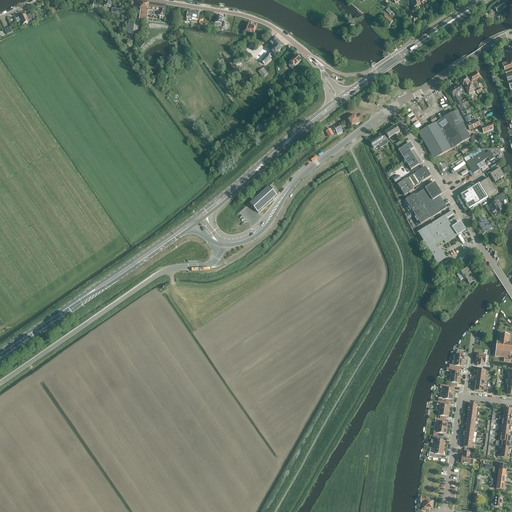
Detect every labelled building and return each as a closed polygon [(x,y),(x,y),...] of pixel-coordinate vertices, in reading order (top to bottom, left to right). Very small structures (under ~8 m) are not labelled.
[(111,7),(111,0),(104,0),(104,5),(101,4),(94,3),(93,10),(100,10),(101,6),(104,6),(104,7),(111,7)] [(427,0),(432,12),(434,11),(432,5),(433,5),(430,0),(420,0),(421,1),(422,1),(423,2),(425,1),(425,0),(427,0)] [(511,0),(502,0),(498,2),(499,4),(494,7),(497,13),(511,4),(511,0)] [(148,17),(148,11),(149,3),(141,2),(140,10),(140,11),(140,15),(139,20),(147,21),(148,17)] [(149,3),(148,11),(149,12),(149,11),(160,12),(159,16),(165,17),(167,5),(149,3)] [(481,25),(490,21),(488,16),(490,13),(488,9),(478,19),(479,20),(478,20),(481,25)] [(384,14),(383,14),(382,15),(383,16),(380,19),(389,27),(394,22),(384,14)] [(26,15),(15,19),(17,23),(22,21),(23,25),(29,23),(26,15)] [(216,16),(215,27),(225,28),(226,22),(222,22),(223,17),(216,16)] [(255,34),(257,27),(254,26),(254,25),(248,23),(245,32),(251,34),(252,33),(255,34)] [(11,27),(5,30),(7,35),(13,32),(11,27)] [(269,54),(261,61),(266,66),(284,45),(275,37),(266,47),(273,53),(270,56),(269,54)] [(505,71),(511,68),(511,49),(503,53),(506,62),(502,64),(505,71)] [(295,67),(301,60),(296,55),(290,62),(295,67)] [(263,79),(271,73),(266,67),(263,68),(258,72),(263,79)] [(473,75),(469,78),(475,89),(476,90),(478,94),(482,91),(480,88),(479,89),(478,87),(476,83),(477,82),(482,80),(481,77),(478,73),(478,72),(473,75)] [(476,90),(475,89),(472,85),(471,86),(468,82),(470,82),(467,77),(460,81),(463,85),(464,85),(466,89),(465,89),(469,95),(474,92),(474,91),(476,90)] [(454,97),(458,95),(464,91),(460,85),(450,91),(454,97)] [(454,97),(453,97),(464,117),(475,111),(467,98),(461,102),(458,96),(458,95),(454,97)] [(481,107),(489,103),(489,102),(489,101),(486,96),(480,99),(477,100),(481,107)] [(470,139),(470,138),(457,111),(419,133),(434,160),(470,139)] [(351,128),(360,123),(355,115),(347,120),(349,124),(348,125),(350,128),(351,127),(351,128)] [(479,124),(477,120),(468,125),(470,131),(480,126),(481,127),(483,126),(482,122),(479,124)] [(492,126),(496,125),(495,122),(491,123),(481,127),(483,133),(494,130),(492,126)] [(338,134),(343,132),(339,125),(334,127),(338,134)] [(391,129),(394,135),(400,132),(396,126),(391,129)] [(329,138),(334,135),(331,129),(326,132),(329,138)] [(394,135),(391,129),(385,133),(389,139),(394,135)] [(382,138),(381,135),(371,142),(372,144),(371,145),(374,149),(379,145),(381,148),(389,142),(385,136),(382,138)] [(477,139),(475,135),(472,136),(476,145),(482,143),(480,138),(477,139)] [(399,150),(398,151),(408,165),(411,171),(419,165),(410,151),(414,149),(410,143),(406,146),(399,150)] [(464,157),(474,151),(470,145),(460,150),(464,157)] [(480,159),(482,162),(488,158),(490,161),(495,158),(493,157),(494,156),(493,155),(493,156),(492,154),(490,151),(485,154),(484,151),(475,157),(478,161),(480,159)] [(478,161),(475,157),(471,159),(469,155),(464,159),(473,174),(480,170),(477,165),(482,162),(480,159),(478,161)] [(500,179),(504,176),(499,169),(501,168),(499,165),(491,170),(492,173),(490,175),(496,185),(502,181),(500,179)] [(431,177),(425,168),(416,173),(416,174),(415,175),(414,175),(407,180),(407,179),(398,185),(405,196),(414,191),(412,189),(420,184),(420,183),(422,182),(422,183),(431,177)] [(497,191),(498,191),(493,183),(492,184),(489,179),(479,184),(488,198),(497,193),(497,191)] [(435,183),(415,195),(423,207),(439,196),(442,194),(435,183)] [(469,210),(488,199),(479,184),(461,196),(469,210)] [(269,186),(250,204),(254,208),(258,213),(277,196),(269,186)] [(504,210),(499,203),(505,199),(502,194),(494,199),(495,201),(494,202),(495,204),(493,204),(492,203),(489,206),(488,205),(485,207),(488,211),(491,210),(493,213),(497,210),(498,209),(500,212),(504,210)] [(410,215),(413,213),(423,207),(415,195),(414,195),(405,201),(411,210),(408,212),(410,215)] [(439,196),(423,207),(413,213),(421,225),(447,208),(439,196)] [(452,228),(448,222),(447,219),(454,214),(452,211),(427,227),(418,233),(429,251),(435,259),(434,259),(437,264),(446,258),(441,250),(439,252),(436,247),(444,241),(445,244),(463,233),(463,234),(465,234),(466,233),(466,232),(465,231),(460,223),(452,228)] [(483,221),(482,219),(481,219),(480,219),(480,220),(480,221),(481,222),(478,224),(484,234),(492,228),(486,219),(483,221)] [(461,272),(457,275),(461,280),(464,278),(465,279),(466,279),(470,285),(474,282),(476,286),(481,283),(476,276),(475,277),(468,265),(462,268),(464,271),(461,272)] [(511,343),(509,343),(510,335),(500,334),(499,342),(497,342),(495,356),(510,358),(511,353),(511,343)] [(454,361),(464,362),(465,356),(463,356),(464,353),(457,352),(457,355),(455,355),(454,361)] [(485,364),(486,355),(477,354),(476,363),(477,363),(477,366),(484,367),(484,364),(485,364)] [(455,369),(459,370),(461,370),(462,367),(463,368),(464,362),(454,361),(453,366),(449,365),(449,369),(455,369)] [(459,373),(459,370),(455,369),(449,369),(447,368),(446,372),(450,372),(450,377),(460,379),(460,373),(459,373)] [(460,379),(450,377),(449,383),(451,383),(450,386),(453,387),(457,387),(457,384),(459,384),(460,379)] [(440,394),(453,395),(454,390),(452,390),(453,387),(450,386),(440,385),(440,388),(441,388),(440,394)] [(452,401),(453,395),(440,394),(439,399),(438,402),(448,403),(450,404),(451,401),(452,401)] [(448,403),(438,402),(437,402),(437,405),(436,410),(439,411),(449,412),(450,406),(448,406),(448,403)] [(440,419),(446,420),(447,417),(448,418),(449,412),(439,411),(438,416),(440,417),(440,419)] [(446,423),(446,420),(440,419),(439,422),(437,422),(437,428),(447,429),(447,424),(446,423)] [(447,429),(437,428),(434,428),(433,436),(444,437),(444,434),(446,435),(447,429)] [(434,449),(444,450),(445,445),(445,442),(431,440),(431,443),(434,444),(434,449)] [(443,456),(444,450),(434,449),(433,454),(430,454),(429,457),(441,459),(441,456),(443,456)] [(471,456),(471,453),(463,452),(463,455),(462,455),(461,464),(470,465),(471,456)] [(504,491),(505,484),(491,483),(491,485),(497,486),(496,490),(504,491)] [(429,498),(422,497),(421,504),(422,504),(421,511),(430,511),(430,509),(432,509),(433,502),(429,501),(429,498)] [(502,508),(503,498),(495,497),(494,503),(492,503),(492,506),(494,506),(494,507),(502,508)]
